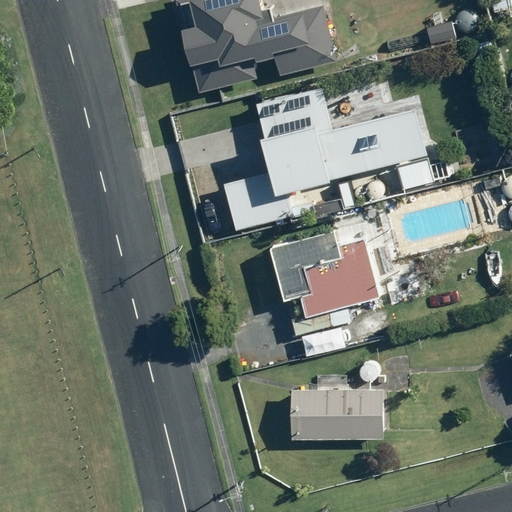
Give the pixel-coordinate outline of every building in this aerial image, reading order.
[(191,22),(205,80),(266,66),(263,52),(279,49),(283,68),(345,54),(331,0),(289,0),(279,3),(277,0),(202,0),(207,18),(191,22)] [(511,5),(511,0),(497,0),(500,9),(511,5)] [(434,22),(455,16),(451,5),(431,10),(434,22)] [(231,177),(242,221),(299,208),(292,180),(402,155),(408,176),(439,169),(422,99),(343,117),(333,76),(262,92),(279,166),(231,177)] [(511,176),(502,179),(511,218),(511,176)] [(334,307),(386,294),(370,234),(344,241),(347,254),(297,267),(303,293),(306,293),(312,313),(298,316),(303,336),(339,327),(334,307)] [(336,360),(350,358),(348,350),(335,352),(336,360)] [(298,435),(392,435),(392,385),(298,386),(298,435)]
